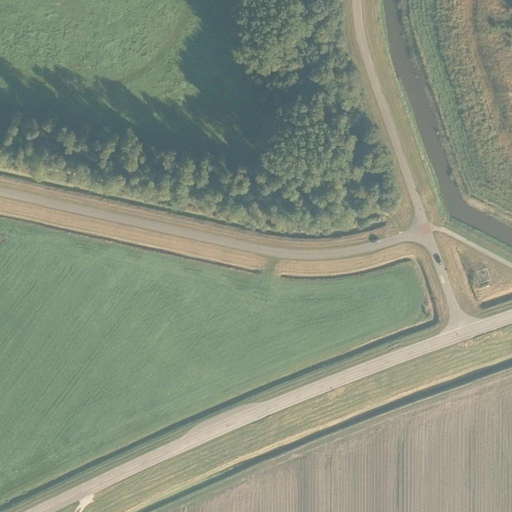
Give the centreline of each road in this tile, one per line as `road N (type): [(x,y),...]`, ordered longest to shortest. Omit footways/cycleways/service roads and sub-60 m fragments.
road 1 (secondary): [(38,511),(273,405),(463,332)]
road 2 (unclassified): [(426,228),(351,250),(287,253),(0,191)]
road 3 (unclassified): [(426,228),(366,53),(357,0)]
